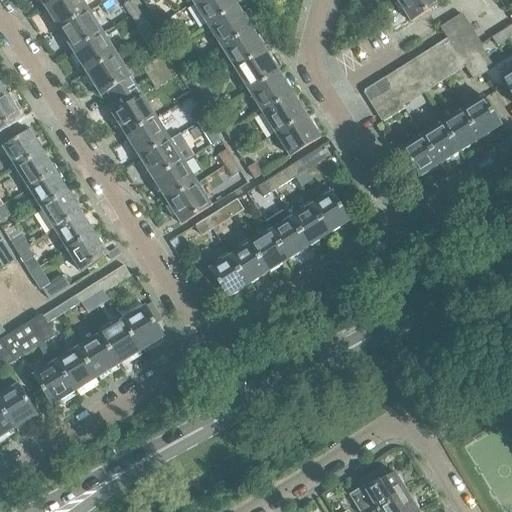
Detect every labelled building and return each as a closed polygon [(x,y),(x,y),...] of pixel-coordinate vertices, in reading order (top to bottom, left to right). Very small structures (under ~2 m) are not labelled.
[(40,0),(46,9),(60,0),(40,0)] [(60,0),(46,9),(60,31),(91,12),(83,0),(60,0)] [(132,0),(125,5),(132,17),(140,11),(133,0),(132,0)] [(201,0),(195,4),(208,26),(239,7),(234,0),(201,0)] [(440,0),(397,0),(412,22),(442,3),(440,0)] [(208,26),(222,48),(253,29),(239,7),(208,26)] [(152,15),(159,26),(168,21),(161,10),(152,15)] [(140,11),(132,17),(141,31),(150,26),(140,11)] [(60,31),(73,53),(104,34),(91,12),(60,31)] [(441,28),(448,38),(468,25),(462,15),(441,28)] [(168,21),(159,26),(164,35),(173,30),(168,21)] [(448,38),(453,46),(454,48),(475,36),(468,25),(448,38)] [(222,48),(236,70),(266,51),(253,29),(222,48)] [(509,40),(504,32),(493,38),(498,46),(509,40)] [(73,53),(87,75),(118,55),(104,34),(73,53)] [(475,36),(454,48),(461,59),(471,52),(481,46),(475,36)] [(173,48),(180,59),(188,54),(181,43),(173,48)] [(453,46),(443,52),(456,73),(466,67),(461,59),(454,48),(453,46)] [(471,52),(485,72),(494,66),(481,46),(471,52)] [(236,70),(250,92),(280,73),(266,51),(236,70)] [(443,52),(433,59),(446,79),(456,73),(443,52)] [(461,59),(466,67),(474,79),(485,72),(471,52),(461,59)] [(108,93),(114,102),(137,87),(131,78),(132,78),(118,55),(87,75),(101,97),(108,93)] [(143,70),(150,79),(173,65),(167,55),(143,70)] [(433,59),(423,65),(436,86),(446,79),(433,59)] [(173,65),(150,79),(156,90),(180,75),(173,65)] [(423,65),(412,72),(425,93),(436,86),(423,65)] [(412,72),(402,78),(415,99),(425,93),(412,72)] [(511,72),(502,79),(511,94),(511,72)] [(250,92),(263,113),(294,94),(280,73),(250,92)] [(193,81),(200,92),(209,87),(202,75),(193,81)] [(393,89),(399,99),(404,106),(415,99),(402,78),(391,85),(393,89)] [(366,92),(372,102),(393,89),(391,85),(386,79),(366,92)] [(113,115),(127,138),(158,119),(143,96),(143,97),(137,87),(114,102),(120,111),(113,115)] [(209,87),(200,92),(207,103),(216,98),(209,87)] [(372,102),(379,112),(399,99),(393,89),(372,102)] [(263,113),(277,135),(307,116),(294,94),(263,113)] [(8,96),(0,100),(0,130),(22,117),(8,96)] [(484,98),(464,111),(482,138),(502,126),(484,98)] [(399,99),(379,112),(385,123),(406,110),(404,106),(399,99)] [(192,112),(199,123),(207,118),(200,107),(192,112)] [(464,111),(444,123),(462,151),(482,138),(464,111)] [(307,116),(277,135),(291,158),(321,139),(307,116)] [(207,118),(199,123),(206,134),(214,129),(207,118)] [(127,138),(141,160),(171,141),(158,119),(127,138)] [(220,124),(228,136),(236,130),(229,119),(220,124)] [(444,123),(423,137),(440,165),(462,151),(444,123)] [(236,130),(228,136),(234,146),(243,141),(236,130)] [(4,150),(16,169),(43,152),(31,133),(4,150)] [(440,165),(423,137),(403,149),(398,141),(389,146),(408,176),(416,171),(420,178),(440,165)] [(141,160),(155,182),(185,163),(171,141),(141,160)] [(219,156),(226,167),(235,162),(228,150),(219,156)] [(16,169),(29,189),(56,172),(43,152),(16,169)] [(235,162),(226,167),(232,178),(241,172),(235,162)] [(300,162),(278,176),(285,186),(296,179),(306,172),(300,162)] [(155,182),(168,204),(199,184),(185,163),(155,182)] [(247,168),(255,179),(261,175),(254,163),(247,168)] [(29,189),(42,210),(69,193),(56,172),(29,189)] [(306,172),(296,179),(301,187),(311,181),(306,172)] [(278,176),(269,182),(275,192),(285,186),(278,176)] [(275,192),(269,182),(258,188),(265,198),(275,192)] [(199,184),(168,204),(182,226),(213,207),(199,184)] [(42,210),(55,230),(82,213),(69,193),(42,210)] [(334,193),(313,207),(330,234),(351,221),(334,193)] [(238,201),(228,207),(235,218),(244,212),(238,201)] [(4,205),(0,207),(0,222),(11,216),(4,205)] [(228,207),(218,214),(224,224),(235,218),(228,207)] [(313,207),(293,219),(310,247),(330,234),(313,207)] [(266,223),(272,232),(273,232),(290,259),(310,247),(293,219),(287,210),(266,223)] [(55,230),(68,251),(95,234),(82,213),(55,230)] [(224,224),(218,214),(197,227),(203,237),(224,224)] [(273,232),(272,232),(252,245),(269,272),(290,259),(273,232)] [(95,234),(68,251),(81,273),(108,256),(95,234)] [(12,245),(17,253),(29,246),(24,238),(12,245)] [(2,241),(0,242),(0,262),(4,270),(16,263),(2,241)] [(252,245),(233,257),(250,285),(269,272),(252,245)] [(29,246),(17,253),(25,266),(37,258),(29,246)] [(250,285),(233,257),(211,271),(228,298),(250,285)] [(125,268),(100,283),(105,290),(104,291),(105,294),(131,278),(125,268)] [(44,291),(50,302),(71,288),(64,278),(44,291)] [(100,283),(77,297),(82,305),(104,291),(105,290),(100,283)] [(77,297),(56,311),(60,318),(82,305),(77,297)] [(146,307),(123,321),(142,351),(164,337),(146,307)] [(42,315),(32,322),(45,343),(46,342),(55,337),(48,325),(60,318),(56,311),(44,318),(42,315)] [(123,321),(101,335),(119,365),(142,351),(123,321)] [(45,343),(32,322),(0,341),(0,360),(5,368),(40,346),(51,366),(34,376),(53,406),(76,392),(52,353),(46,342),(45,343)] [(101,335),(79,348),(98,378),(119,365),(101,335)] [(60,349),(52,353),(76,392),(98,378),(79,348),(65,357),(60,349)] [(18,386),(0,396),(0,405),(15,429),(37,416),(18,386)] [(0,405),(0,438),(15,429),(0,405)] [(361,510),(362,511),(376,511),(407,493),(402,484),(403,481),(399,475),(396,475),(395,473),(388,477),(382,468),(360,481),(364,487),(351,495),(360,510),(361,510)] [(417,511),(418,511),(417,509),(418,506),(415,500),(411,500),(407,493),(376,511),(417,511)]
